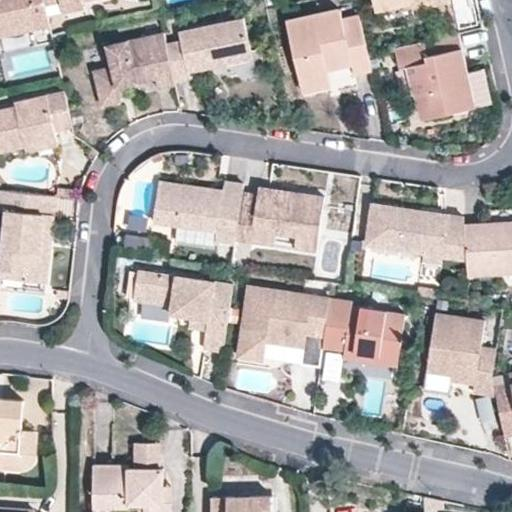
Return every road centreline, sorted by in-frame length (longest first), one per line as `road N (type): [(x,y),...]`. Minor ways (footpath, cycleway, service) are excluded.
road 1 (residential): [(511,151),(485,167),(447,170),(207,132),(151,138),(125,153),(109,180),(83,364)]
road 2 (residential): [(83,364),(287,440),(511,491)]
